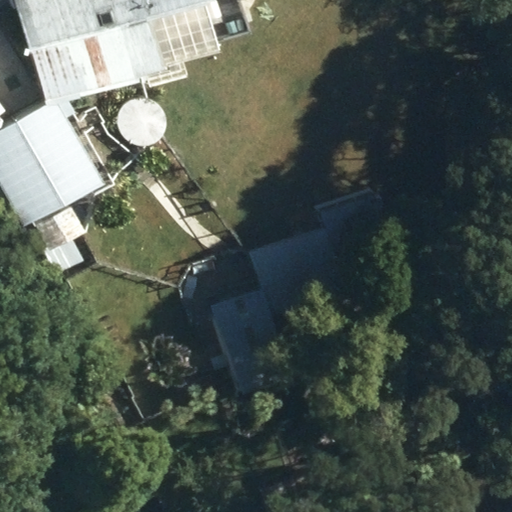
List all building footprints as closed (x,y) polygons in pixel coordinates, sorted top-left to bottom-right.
[(6,0),(38,103),(154,67),(140,21),(205,2),(204,0),(6,0)] [(113,148),(118,151),(126,154),(132,156),(138,156),(143,155),(149,153),(154,150),(159,146),(163,142),(166,137),(168,131),(169,125),(170,119),(169,113),(167,108),(164,102),(161,98),(156,93),(151,90),(145,88),(140,87),(134,86),(128,87),(122,89),(117,92),(112,95),(108,100),(105,105),(102,110),(101,116),(100,122),(101,128),(103,134),(105,139),(109,144),(113,148)] [(59,204),(92,187),(48,103),(0,128),(0,176),(39,251),(74,233),(59,204)] [(323,225),(261,243),(275,289),(337,271),(323,225)] [(241,285),(198,299),(228,395),(271,382),(241,285)]
